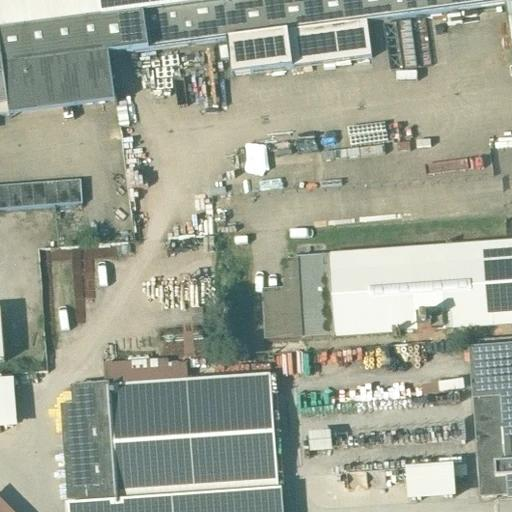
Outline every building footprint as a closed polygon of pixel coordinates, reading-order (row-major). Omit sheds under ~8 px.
[(511,0),(0,0),(0,120),(113,106),(107,53),(226,38),(364,21),(505,3),(511,60),(511,0)] [(364,21),(226,38),(227,47),(217,48),(219,61),(230,59),(232,74),(370,56),(364,21)] [(80,181),(0,184),(0,210),(82,206),(80,181)] [(511,241),(293,259),(295,290),(270,292),(274,341),(511,321),(511,241)] [(511,342),(470,344),(473,399),(506,398),(511,397),(511,342)] [(271,377),(229,380),(238,499),(281,496),(271,377)] [(229,380),(109,388),(117,507),(238,499),(229,380)] [(0,427),(14,427),(11,385),(0,385),(0,427)] [(109,388),(72,390),(81,509),(117,507),(109,388)] [(511,397),(506,398),(509,461),(492,462),(493,481),(510,480),(510,495),(511,494),(511,397)] [(478,496),(510,495),(510,480),(493,481),(492,462),(509,461),(506,398),(473,399),(478,496)] [(282,511),(281,496),(238,499),(117,507),(81,509),(68,510),(68,511),(282,511)]
